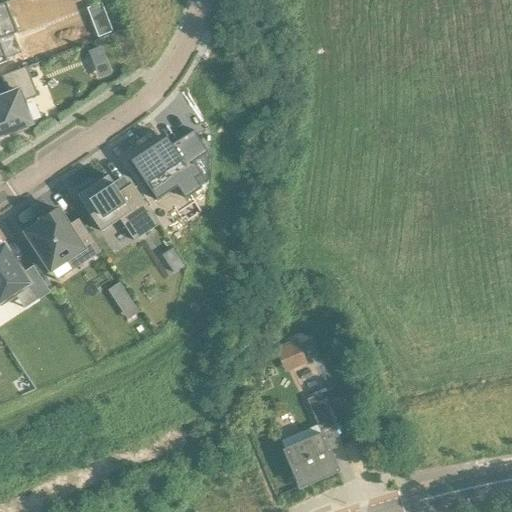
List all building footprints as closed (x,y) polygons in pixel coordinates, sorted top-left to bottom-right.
[(107,0),(102,0),(92,3),(101,33),(116,28),(107,0)] [(92,64),(106,59),(101,47),(88,52),(92,64)] [(0,137),(15,131),(16,135),(29,130),(27,126),(31,125),(23,103),(37,97),(26,68),(2,77),(9,95),(0,98),(0,137)] [(161,142),(131,162),(157,202),(178,188),(186,200),(202,190),(196,180),(202,176),(194,164),(208,154),(194,132),(166,150),(161,142)] [(159,226),(132,185),(119,193),(108,176),(92,187),(90,183),(78,190),(81,194),(77,197),(101,233),(120,220),(134,242),(159,226)] [(68,227),(57,210),(41,221),(42,223),(25,234),(50,272),(68,260),(72,266),(84,259),(87,263),(100,254),(78,220),(68,227)] [(4,245),(0,247),(0,304),(15,295),(25,311),(39,301),(51,294),(33,267),(23,274),(4,245)] [(178,259),(168,265),(174,274),(184,267),(178,259)] [(112,300),(125,292),(119,284),(107,292),(112,300)] [(286,375),(308,365),(297,339),(274,349),(286,375)] [(307,400),(320,431),(334,425),(321,393),(319,394),(309,399),(307,400)] [(337,471),(329,452),(322,434),(283,451),(299,487),(337,471)]
